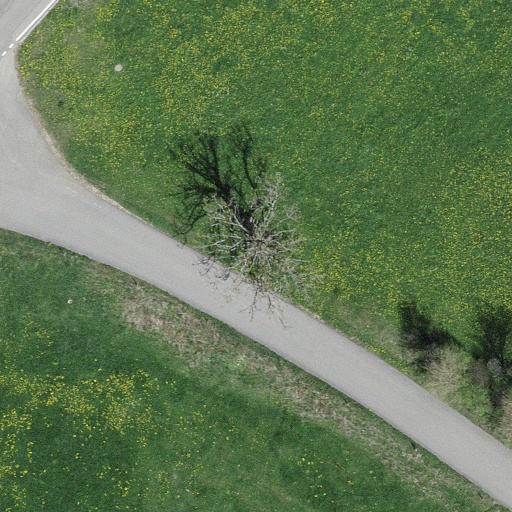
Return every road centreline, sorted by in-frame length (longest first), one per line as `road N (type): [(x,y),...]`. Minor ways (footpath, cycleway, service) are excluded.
road 1 (unclassified): [(0,184),(229,297),(363,378),(511,490)]
road 2 (track): [(363,378),(511,393)]
